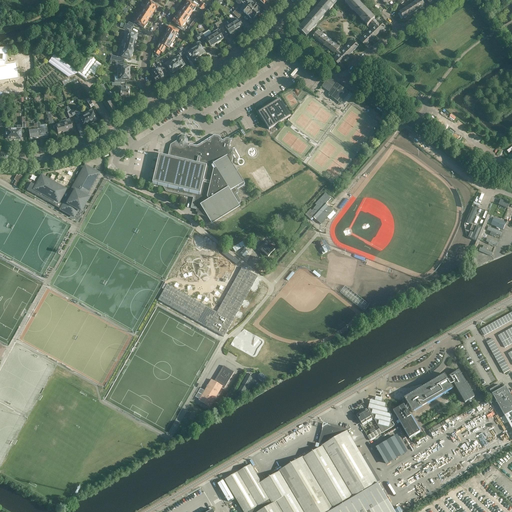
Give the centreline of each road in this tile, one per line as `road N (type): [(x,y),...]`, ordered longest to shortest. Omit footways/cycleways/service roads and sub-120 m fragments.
road 1 (tertiary): [(148,511),(511,301)]
road 2 (residential): [(511,195),(468,175),(344,81)]
